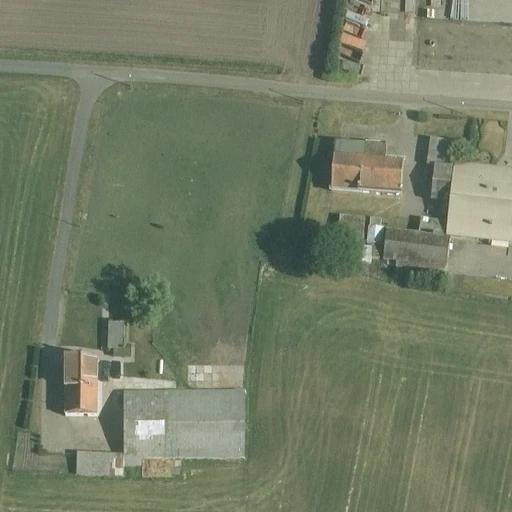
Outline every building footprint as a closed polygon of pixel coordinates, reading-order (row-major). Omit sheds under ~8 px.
[(339,71),(358,74),(360,62),(341,59),(339,71)] [(328,193),(400,196),(402,147),(330,144),(328,193)] [(429,244),(393,240),(390,266),(481,276),(482,264),(511,267),(511,171),(461,165),(463,147),(438,145),(435,176),(441,176),(437,209),(465,212),(463,231),(431,227),(429,244)] [(384,229),(343,225),(339,263),(380,267),(384,229)] [(131,327),(103,327),(103,362),(131,362),(131,327)] [(64,418),(97,418),(97,364),(65,364),(64,418)] [(249,462),(249,397),(120,397),(120,453),(76,453),(76,476),(132,476),(132,462),(249,462)]
